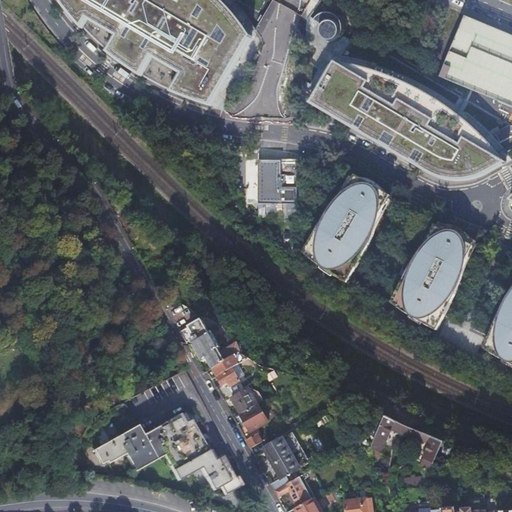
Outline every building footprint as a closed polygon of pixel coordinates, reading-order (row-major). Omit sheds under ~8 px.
[(253,35),(244,23),(241,20),(237,13),(233,9),(224,0),(61,0),(62,1),(74,16),(86,30),(100,43),(114,56),(130,67),(146,77),(162,86),(180,94),(198,101),(212,105),(253,35)] [(330,41),(337,41),(342,38),(346,36),(348,32),(349,28),(348,22),(347,19),(346,16),(343,12),(339,10),(336,8),(332,7),(328,7),(324,8),(318,11),(316,14),(313,17),(321,21),(319,26),(320,33),(325,39),(330,41)] [(359,65),(335,60),(310,102),(432,174),(439,177),(448,179),(452,180),(460,180),(465,180),(484,174),(499,167),(506,162),(496,151),(487,140),(473,127),(459,115),(444,104),(428,94),(412,85),(395,77),(377,70),(359,65)] [(282,175),(282,161),(259,160),(258,216),(297,217),(298,176),(282,175)] [(303,252),(321,266),(333,274),(347,283),(355,268),(353,266),(360,253),(363,255),(370,243),(366,241),(371,233),(369,232),(380,213),(378,212),(385,201),(387,202),(390,197),(391,195),(386,192),(360,177),(355,175),(352,181),(351,182),(353,183),(347,194),(345,193),(337,206),(336,205),(325,223),(321,221),(317,228),(321,230),(314,243),(310,241),(303,252)] [(360,176),(360,177),(386,192),(383,189),(380,186),(376,183),(372,181),(369,179),(365,178),(360,176)] [(336,202),(321,221),(325,223),(336,205),(337,206),(345,193),(347,194),(353,183),(351,182),(352,181),(350,180),(336,202)] [(387,202),(385,201),(378,212),(380,213),(369,232),(371,233),(366,241),(370,243),(373,235),(378,221),(381,216),(391,198),(390,197),(387,202)] [(421,325),(422,323),(437,331),(458,287),(461,281),(466,267),(477,244),(475,243),(476,241),(471,239),(471,238),(467,234),(459,229),(452,226),(445,224),(444,225),(439,222),(438,224),(437,223),(424,246),(417,255),(415,259),(410,266),(391,302),(410,315),(408,317),(421,325)] [(317,228),(310,241),(314,243),(321,230),(317,228)] [(355,268),(363,255),(360,253),(353,266),(355,268)] [(333,274),(321,266),(320,268),(331,276),(333,274)] [(511,289),(509,295),(507,297),(502,304),(488,336),(483,348),(502,360),(501,362),(511,367),(511,289)] [(237,356),(242,354),(239,346),(225,354),(213,333),(211,334),(203,322),(182,333),(189,345),(193,342),(205,362),(210,359),(215,369),(237,356)] [(214,380),(242,365),(237,356),(215,369),(217,372),(211,375),(214,380)] [(235,370),(220,378),(225,387),(231,384),(233,387),(242,382),(235,370)] [(242,415),(258,405),(249,388),(233,398),(242,415)] [(268,424),(258,405),(242,415),(251,433),(268,424)] [(125,455),(132,467),(135,471),(163,455),(178,480),(199,468),(212,491),(219,487),(223,495),(238,487),(221,457),(212,461),(185,411),(142,435),(137,425),(93,450),(98,460),(104,457),(107,464),(125,455)] [(410,436),(413,430),(405,426),(385,415),(376,436),(371,434),(370,436),(374,468),(392,426),(398,429),(398,431),(410,436)] [(433,464),(442,442),(413,430),(410,436),(423,442),(424,440),(429,442),(422,460),(433,464)] [(282,440),(298,470),(299,469),(309,464),(293,434),(283,439),(282,440)] [(251,450),(262,443),(259,436),(247,442),(251,450)] [(276,482),(270,485),(274,492),(285,486),(288,484),(285,477),(298,470),(282,440),(265,449),(269,458),(264,460),(276,482)] [(449,454),(452,447),(445,443),(441,453),(446,455),(449,454)] [(299,478),(288,484),(285,486),(274,492),(277,497),(288,491),(297,509),(310,502),(299,478)] [(430,489),(429,482),(418,483),(419,490),(430,489)] [(419,490),(418,483),(400,485),(401,493),(419,490)] [(373,511),(371,498),(343,502),(344,511),(373,511)] [(319,511),(313,500),(310,502),(297,509),(291,511),(319,511)]
